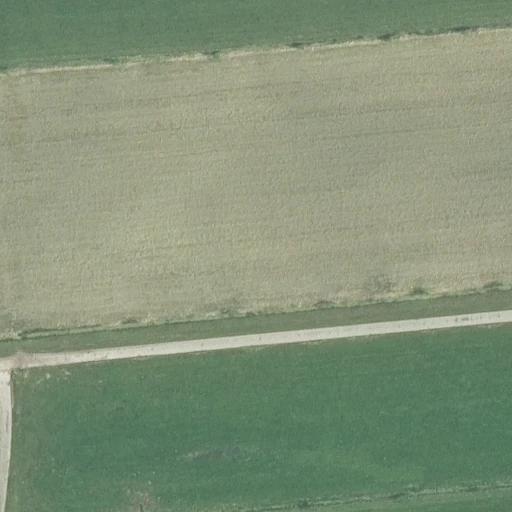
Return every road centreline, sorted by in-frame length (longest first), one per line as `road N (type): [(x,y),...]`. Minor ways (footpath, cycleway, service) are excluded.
road 1 (track): [(3,362),(511,315)]
road 2 (track): [(0,500),(0,363)]
